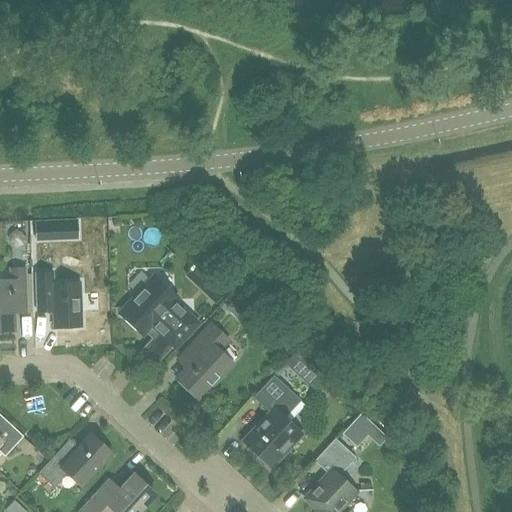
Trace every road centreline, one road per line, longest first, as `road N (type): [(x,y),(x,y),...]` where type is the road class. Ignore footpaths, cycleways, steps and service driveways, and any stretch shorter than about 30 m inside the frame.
road 1 (unclassified): [(0,175),(272,156),(511,110)]
road 2 (residential): [(0,370),(72,366),(177,465),(255,511)]
